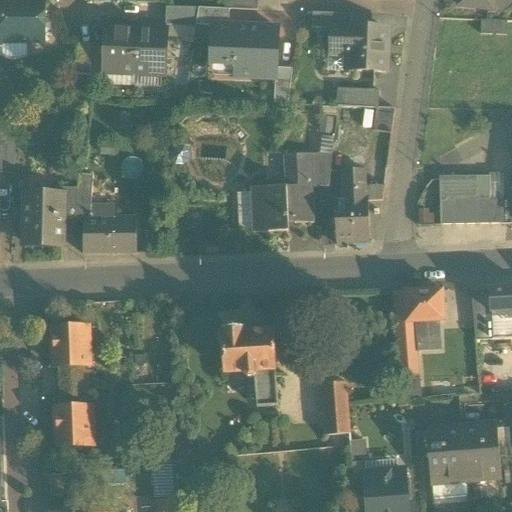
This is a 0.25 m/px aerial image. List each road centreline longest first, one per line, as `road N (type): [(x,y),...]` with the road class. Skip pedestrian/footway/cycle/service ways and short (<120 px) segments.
road 1 (residential): [(18,288),(397,267)]
road 2 (residential): [(397,267),(424,7)]
road 3 (residential): [(18,288),(26,511)]
road 4 (residential): [(424,7),(284,0)]
